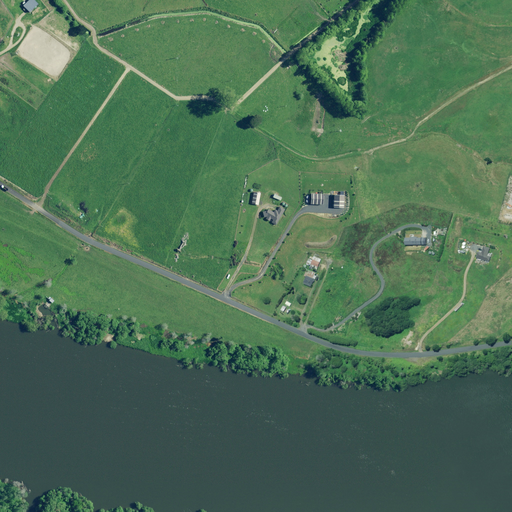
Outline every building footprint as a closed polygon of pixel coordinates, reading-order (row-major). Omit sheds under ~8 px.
[(34,0),(27,0),(21,6),(28,13),(38,4),(34,0)] [(260,193),(252,192),(251,204),(258,205),(260,193)] [(323,193),(311,193),(311,204),(323,204),(323,193)] [(345,195),(335,195),(335,207),(344,208),(345,195)] [(284,209),(277,206),(275,212),(269,209),(263,212),(266,219),(277,225),(284,209)] [(482,253),(478,252),(477,258),(490,262),(491,256),(487,255),(490,248),(484,246),(482,253)] [(321,259),(313,256),(308,267),(317,271),(321,259)] [(316,274),(308,271),(303,283),(311,287),(316,274)] [(457,311),(464,304),(463,303),(456,310),(457,311)]
